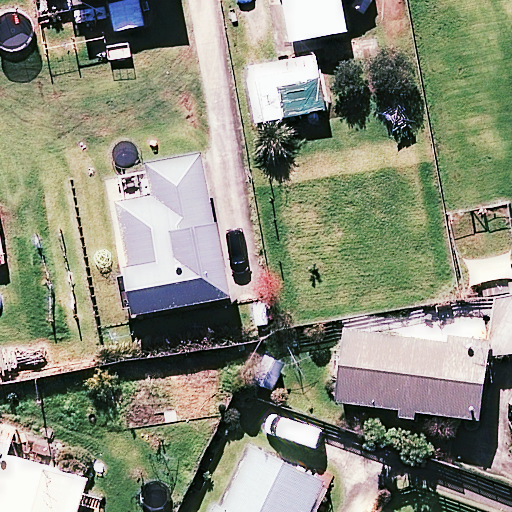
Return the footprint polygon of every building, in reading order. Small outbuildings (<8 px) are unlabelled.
[(128,0),(82,0),(84,9),(128,0)] [(286,0),(295,47),(348,37),(341,0),(286,0)] [(326,117),(319,63),(251,72),(258,126),(326,117)] [(235,303),(204,161),(151,173),(157,199),(115,208),(141,324),(235,303)] [(511,258),(479,259),(479,291),(511,290),(511,258)] [(511,299),(501,302),(478,342),(451,339),(450,348),(344,338),(337,410),(483,424),(489,358),(511,357),(511,299)] [(316,511),(328,486),(255,453),(228,511),(316,511)] [(81,511),(90,486),(10,462),(0,494),(0,511),(81,511)]
